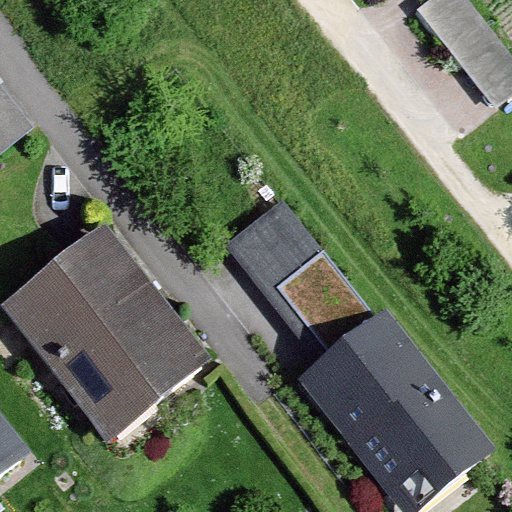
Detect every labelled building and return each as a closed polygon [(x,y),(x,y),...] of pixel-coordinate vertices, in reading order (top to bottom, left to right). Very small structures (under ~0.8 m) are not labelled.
[(498,108),(511,96),(511,51),(471,0),(433,0),(420,10),(498,108)] [(0,149),(31,124),(0,85),(0,149)] [(93,243),(0,313),(0,325),(99,454),(198,378),(93,243)] [(378,323),(293,386),(387,511),(423,511),(485,466),(378,323)] [(0,449),(0,484),(17,471),(0,449)]
